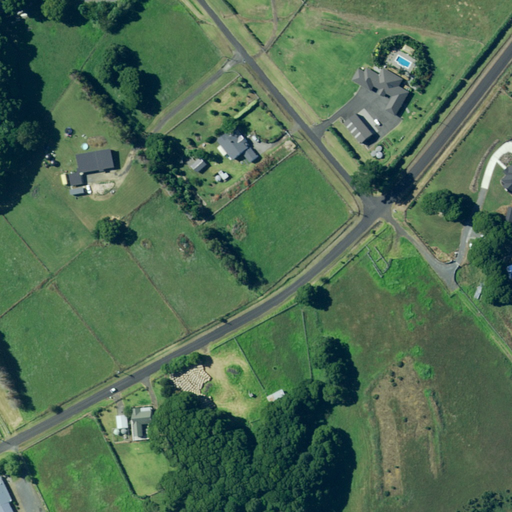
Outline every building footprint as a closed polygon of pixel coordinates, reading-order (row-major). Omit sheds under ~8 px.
[(405,80),(385,69),(381,76),(369,69),(367,73),(360,69),(353,81),(373,92),(376,87),(382,90),(380,94),(386,97),(388,94),(394,97),(386,111),(398,117),(411,93),(400,87),(405,80)] [(377,124),(365,109),(347,124),(364,144),(379,132),(375,126),(377,124)] [(253,147),(240,130),(233,135),(230,133),(220,141),(223,146),(220,148),(226,156),(230,153),(235,160),(244,153),(251,163),(259,157),(252,148),(253,147)] [(205,168),(199,160),(193,166),(199,173),(205,168)] [(287,397),(283,390),(268,398),(272,404),(287,397)] [(155,423),(153,407),(134,409),(138,437),(146,436),(144,425),(155,423)] [(129,428),(128,415),(118,416),(120,429),(129,428)] [(14,501),(3,476),(0,477),(0,511),(15,511),(11,502),(14,501)]
